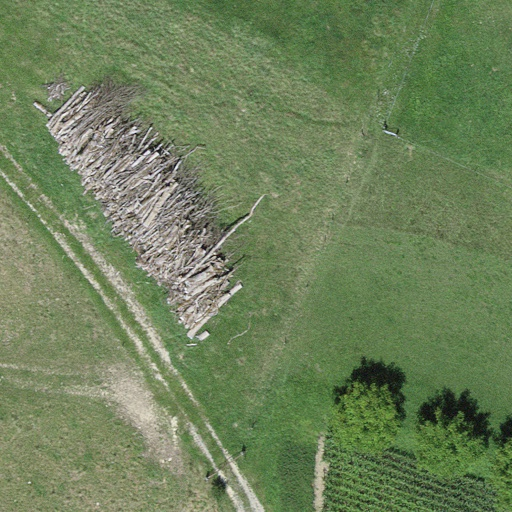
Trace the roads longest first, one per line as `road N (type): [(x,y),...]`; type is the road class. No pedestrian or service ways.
road 1 (track): [(0,364),(187,400),(247,484),(255,511)]
road 2 (track): [(187,400),(0,171)]
